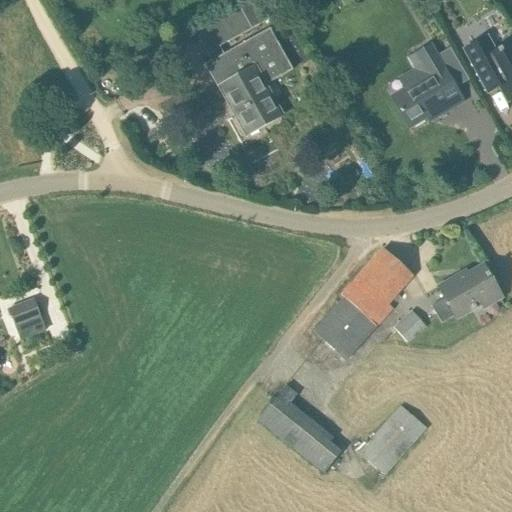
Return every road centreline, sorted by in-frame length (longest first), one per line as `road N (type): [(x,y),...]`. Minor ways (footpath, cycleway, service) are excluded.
road 1 (unclassified): [(511,183),(459,210),(374,228),(306,222),(131,182),(58,181),(0,197)]
road 2 (track): [(131,182),(27,0)]
